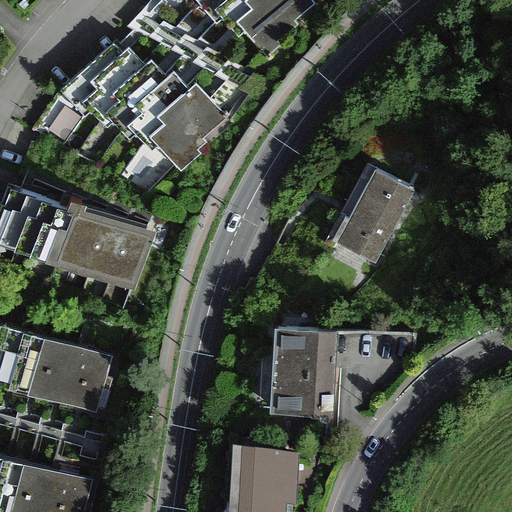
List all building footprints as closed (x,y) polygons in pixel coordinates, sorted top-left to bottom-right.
[(235,24),(260,56),(273,47),(270,42),(291,25),(288,21),(308,6),(303,0),(184,0),(186,2),(188,0),(191,0),(206,19),(210,15),(223,33),(235,24)] [(122,40),(66,81),(89,112),(99,104),(113,122),(122,115),(136,134),(144,127),(157,144),(166,138),(184,162),(213,141),(205,129),(234,108),(206,70),(196,78),(184,61),(175,68),(161,49),(152,56),(139,38),(127,47),(122,40)] [(371,168),(337,228),(379,252),(413,192),(371,168)] [(7,174),(0,196),(0,235),(136,280),(155,223),(7,174)] [(348,315),(288,310),(282,398),(342,402),(348,315)] [(116,345),(0,314),(0,373),(101,400),(116,345)] [(260,437),(253,511),(293,511),(295,491),(305,492),(310,442),(260,437)] [(85,511),(96,471),(0,447),(0,507),(19,511),(85,511)]
